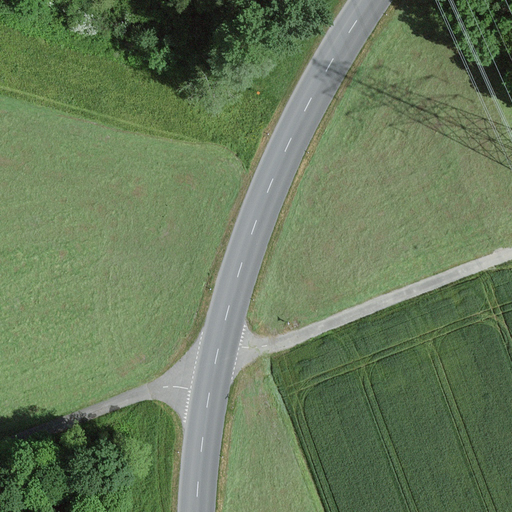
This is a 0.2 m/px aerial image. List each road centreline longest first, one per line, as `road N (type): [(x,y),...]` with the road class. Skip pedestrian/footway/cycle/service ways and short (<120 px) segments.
road 1 (tertiary): [(369,0),(288,143),(233,285),(218,348)]
road 2 (unclassified): [(218,348),(283,342),(511,255)]
road 3 (tertiary): [(218,348),(197,511)]
